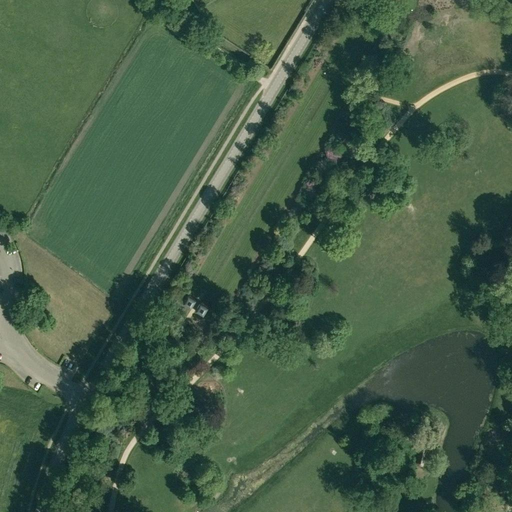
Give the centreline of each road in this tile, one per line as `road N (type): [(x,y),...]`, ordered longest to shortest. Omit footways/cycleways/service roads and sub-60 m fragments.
road 1 (tertiary): [(40,511),(86,399),(327,0)]
road 2 (track): [(267,83),(216,51),(174,0)]
